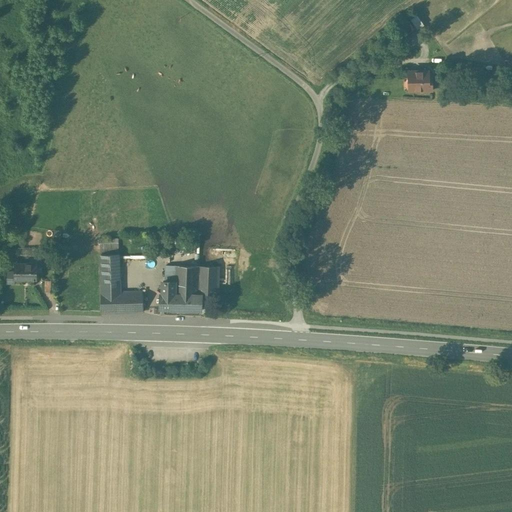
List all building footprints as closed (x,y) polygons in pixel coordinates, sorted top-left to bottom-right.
[(415,28),(422,24),(416,15),(410,18),(415,28)] [(511,61),(504,60),(503,73),(511,73),(511,61)] [(428,71),(409,71),(409,82),(412,82),(412,90),(415,90),(415,92),(422,92),(423,90),(432,90),(432,80),(429,80),(428,71)] [(511,85),(504,85),(503,99),(511,99),(511,85)] [(118,239),(99,240),(100,254),(118,254),(118,239)] [(119,264),(118,254),(100,254),(100,264),(119,264)] [(36,264),(15,264),(15,271),(8,271),(8,280),(35,280),(36,264)] [(119,283),(119,264),(100,264),(101,284),(117,283),(119,283)] [(218,266),(166,265),(165,286),(173,287),(173,294),(202,294),(202,295),(205,295),(217,295),(218,266)] [(118,292),(117,283),(101,284),(101,292),(118,292)] [(101,292),(100,292),(101,313),(143,311),(142,291),(118,292),(101,292)] [(173,294),(161,293),(160,309),(202,310),(202,295),(202,294),(173,294)]
